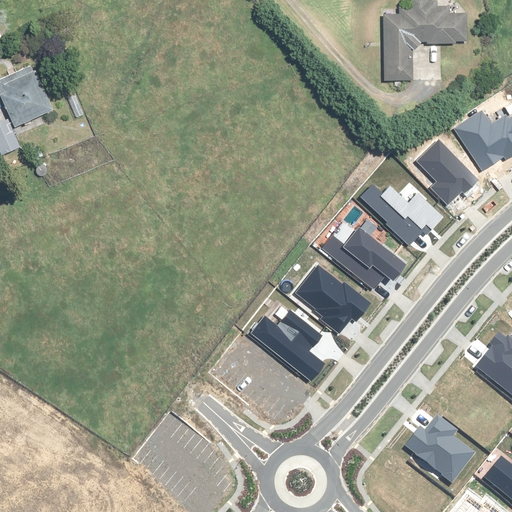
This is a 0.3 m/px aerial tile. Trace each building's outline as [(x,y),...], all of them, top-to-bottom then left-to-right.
[(377,15),(379,78),(415,77),(415,49),(423,41),(469,40),(470,12),(377,15)] [(34,71),(0,84),(0,126),(2,130),(50,112),(34,71)] [(77,95),(68,98),(75,117),(83,114),(77,95)] [(482,110),(455,128),(483,171),(505,157),(507,159),(511,155),(511,116),(508,119),(505,115),(491,124),(482,110)] [(478,179),(439,140),(417,161),(437,181),(431,187),(448,204),(462,190),(464,193),(478,179)] [(373,184),(361,196),(388,221),(386,223),(409,245),(423,230),(426,233),(442,216),(418,194),(409,203),(390,186),(383,194),(373,184)] [(343,223),(323,248),(374,289),(385,275),(393,281),(406,264),(370,236),(377,228),(365,219),(355,232),(343,223)] [(356,321),(371,303),(345,283),(342,286),(317,266),(296,293),(316,308),(315,311),(323,317),(321,319),(339,333),(352,318),(356,321)] [(265,317),(252,334),(311,380),(325,363),(310,351),(322,336),(290,311),(277,326),(265,317)] [(493,344),(476,365),(511,393),(511,338),(508,336),(506,338),(498,332),(490,343),(493,344)] [(419,426),(405,445),(453,481),(475,452),(453,436),(457,430),(437,414),(425,430),(419,426)] [(511,465),(501,456),(484,476),(511,498),(511,465)] [(503,511),(488,499),(482,506),(468,495),(454,511),(503,511)]
